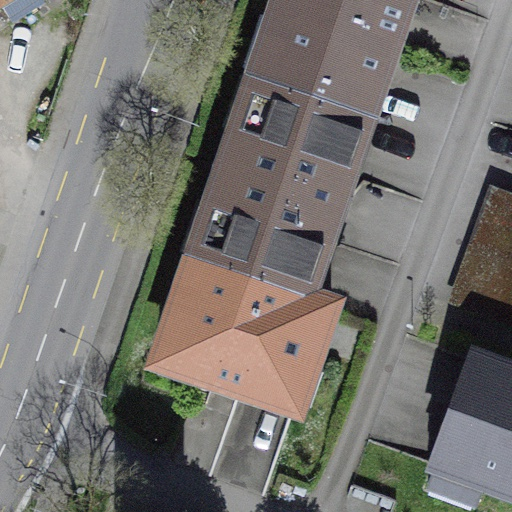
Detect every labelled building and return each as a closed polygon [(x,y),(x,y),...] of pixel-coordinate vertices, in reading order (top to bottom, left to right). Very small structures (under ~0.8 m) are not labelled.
[(0,0),(0,13),(21,0),(0,0)] [(373,116),(412,0),(276,0),(251,75),(373,116)] [(310,301),(373,116),(251,75),(188,260),(310,301)] [(511,196),(495,190),(485,217),(511,226),(511,196)] [(511,226),(485,217),(475,245),(511,258),(511,226)] [(511,258),(475,245),(464,274),(511,291),(511,258)] [(342,313),(310,301),(188,260),(148,376),(303,428),(342,313)] [(511,291),(464,274),(453,303),(511,324),(511,291)] [(424,474),(511,505),(511,372),(467,356),(424,474)]
